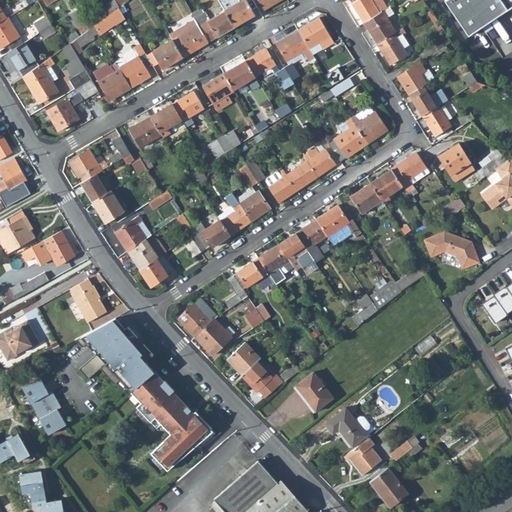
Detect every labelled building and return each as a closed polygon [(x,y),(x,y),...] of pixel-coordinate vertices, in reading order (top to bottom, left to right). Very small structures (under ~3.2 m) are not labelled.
[(115,0),(111,0),(103,7),(107,14),(118,6),(119,5),(115,0)] [(225,0),(220,3),(224,9),(240,0),(225,0)] [(246,0),(240,0),(224,9),(225,10),(234,27),(254,15),(246,0)] [(258,0),(264,9),(280,0),(258,0)] [(381,0),(374,5),(371,0),(355,0),(351,3),(363,22),(387,7),(382,0),(381,0)] [(511,0),(446,0),(447,1),(470,34),(502,14),(511,10),(511,11),(511,0)] [(102,5),(83,17),(86,21),(90,27),(94,24),(107,14),(103,7),(102,5)] [(107,14),(94,24),(98,32),(99,33),(125,18),(118,6),(107,14)] [(363,22),(377,43),(396,31),(387,17),(393,13),(389,6),(387,7),(363,22)] [(83,17),(79,9),(73,12),(70,13),(76,26),(86,21),(83,17)] [(425,13),(438,32),(443,30),(430,9),(429,10),(425,13)] [(195,18),(199,25),(210,18),(205,10),(194,17),(195,18)] [(210,18),(199,25),(209,41),(234,27),(225,10),(210,18)] [(46,16),(34,23),(39,32),(50,24),(46,16)] [(6,19),(0,22),(0,49),(8,45),(11,50),(22,43),(8,18),(6,19)] [(186,24),(190,30),(173,40),(182,57),(209,41),(199,25),(195,18),(186,24)] [(322,49),(334,43),(319,18),(298,30),(308,48),(318,43),(322,49)] [(76,26),(80,34),(90,27),(86,21),(76,26)] [(51,24),(50,24),(39,32),(43,40),(55,32),(51,24)] [(80,34),(77,36),(70,42),(76,53),(83,49),(81,45),(94,38),(92,35),(98,32),(94,24),(90,27),(80,34)] [(173,40),(190,30),(186,24),(169,33),(172,39),(173,40)] [(377,43),(390,64),(406,54),(404,49),(403,48),(408,45),(402,35),(405,32),(404,31),(407,29),(405,25),(396,31),(377,43)] [(298,30),(275,43),(286,61),(303,51),(307,57),(308,60),(313,57),(312,55),(308,48),(298,30)] [(70,42),(77,36),(74,31),(64,38),(68,44),(70,42)] [(426,56),(450,41),(446,35),(422,50),(426,56)] [(172,39),(146,54),(152,63),(153,66),(159,63),(162,68),(182,57),(173,40),(172,39)] [(5,54),(16,72),(18,70),(22,77),(38,65),(24,42),(22,43),(11,50),(5,54)] [(79,57),(76,53),(70,42),(68,44),(62,47),(71,62),(79,57)] [(312,55),(322,49),(318,43),(308,48),(312,55)] [(283,67),(279,70),(267,48),(245,60),(254,76),(270,67),(283,89),(293,84),(291,81),(283,67)] [(115,61),(130,86),(150,75),(146,67),(152,63),(146,54),(145,51),(138,55),(135,49),(115,61)] [(417,53),(421,60),(426,56),(422,50),(417,53)] [(307,57),(303,51),(286,61),(288,65),(290,63),(301,57),(302,60),(307,57)] [(51,82),(45,71),(50,67),(54,64),(49,57),(39,64),(38,65),(22,77),(32,94),(35,92),(41,101),(57,92),(51,82)] [(86,69),(79,57),(71,62),(66,65),(73,77),(86,69)] [(245,60),(224,73),(233,89),(255,77),(254,76),(245,60)] [(108,99),(130,86),(115,61),(100,70),(98,71),(97,73),(97,75),(97,78),(98,81),(108,99)] [(433,78),(428,69),(425,71),(420,62),(397,76),(408,94),(422,85),(433,78)] [(291,81),(298,77),(290,63),(288,65),(283,67),(291,81)] [(51,82),(58,79),(50,67),(45,71),(51,82)] [(330,86),(348,74),(345,68),(326,80),(330,86)] [(91,78),(86,69),(73,77),(68,79),(74,88),(91,78)] [(470,71),(461,77),(467,87),(468,85),(476,80),(470,71)] [(224,73),(202,85),(212,102),(213,102),(218,110),(232,102),(228,94),(234,90),(233,89),(224,73)] [(353,84),(349,77),(331,88),(331,89),(334,94),(335,96),(353,84)] [(83,99),(82,98),(97,89),(91,78),(74,88),(76,93),(46,111),(57,130),(79,118),(72,106),(83,99)] [(476,80),(468,85),(471,90),(483,83),(476,80)] [(436,106),(422,85),(408,94),(422,115),(436,106)] [(319,96),(322,102),(334,94),(331,89),(331,88),(319,96)] [(182,120),(204,108),(194,90),(172,103),(182,119),(182,120)] [(41,101),(35,92),(32,94),(37,103),(41,101)] [(172,103),(150,115),(160,131),(182,119),(172,103)] [(422,115),(434,135),(451,125),(448,120),(441,109),(438,104),(436,106),(422,115)] [(367,143),(387,129),(375,111),(375,112),(371,105),(350,118),(367,143)] [(448,120),(451,118),(444,107),(441,109),(448,120)] [(470,119),(473,117),(468,111),(457,118),(461,125),(470,119)] [(150,115),(128,128),(139,146),(161,134),(160,131),(150,115)] [(340,161),(367,143),(350,118),(338,127),(342,132),(328,142),(340,161)] [(324,136),(314,122),(308,127),(317,141),(324,136)] [(262,138),(270,134),(267,129),(259,134),(262,138)] [(225,134),(232,147),(240,143),(233,130),(225,134)] [(217,139),(224,152),(232,147),(225,134),(217,139)] [(0,135),(0,158),(12,152),(2,135),(0,135)] [(122,157),(129,153),(120,136),(112,140),(118,151),(109,156),(113,163),(122,157)] [(456,181),(475,168),(458,142),(439,155),(456,181)] [(315,146),(307,152),(307,153),(311,158),(319,152),(315,146)] [(496,147),(485,157),(489,161),(480,168),(474,173),(479,180),(506,158),(496,147)] [(109,165),(105,158),(97,163),(89,149),(68,161),(77,177),(81,175),(84,180),(95,173),(109,165)] [(319,152),(311,158),(307,153),(303,155),(307,161),(317,176),(335,164),(325,149),(319,152)] [(408,193),(413,188),(410,184),(428,173),(426,169),(427,168),(417,152),(392,169),(404,187),(408,193)] [(129,153),(122,157),(125,163),(133,159),(129,153)] [(140,158),(146,169),(147,170),(154,166),(147,154),(140,158)] [(0,188),(6,185),(8,188),(25,178),(13,156),(0,163),(0,188)] [(511,158),(510,156),(506,158),(495,168),(502,177),(482,194),(491,206),(499,200),(497,198),(504,193),(507,196),(511,202),(511,201),(511,158)] [(480,168),(489,161),(485,157),(477,164),(480,168)] [(140,158),(132,162),(138,173),(146,169),(140,158)] [(246,164),(257,181),(264,177),(253,160),(246,164)] [(290,172),(287,167),(283,170),(297,190),(317,176),(307,161),(290,172)] [(246,164),(240,168),(251,186),(258,182),(257,181),(246,164)] [(371,183),(382,200),(388,197),(404,187),(392,169),(371,183)] [(206,179),(201,170),(191,176),(197,185),(206,179)] [(268,187),(278,203),(297,190),(283,170),(279,173),(282,178),(268,187)] [(84,180),(81,182),(92,201),(106,192),(95,173),(84,180)] [(371,183),(346,199),(357,216),(371,207),(382,200),(371,183)] [(239,202),(239,203),(256,192),(251,186),(247,189),(246,192),(236,199),(239,202)] [(105,223),(123,211),(110,190),(106,192),(92,201),(105,223)] [(148,202),(152,208),(171,197),(166,190),(161,194),(148,202)] [(256,192),(239,203),(241,206),(251,221),(270,208),(258,191),(256,192)] [(499,200),(491,206),(492,208),(507,196),(504,193),(497,198),(499,200)] [(459,195),(443,208),(450,217),(466,204),(459,195)] [(371,207),(374,212),(386,205),(385,203),(382,200),(371,207)] [(239,202),(218,216),(220,219),(221,221),(241,206),(239,203),(239,202)] [(353,219),(349,222),(337,205),(317,219),(328,235),(334,245),(352,233),(354,236),(361,231),(353,219)] [(241,206),(221,221),(230,235),(251,221),(241,206)] [(182,213),(182,214),(190,225),(198,220),(190,207),(182,213)] [(25,215),(21,209),(0,220),(0,241),(5,252),(33,236),(29,229),(28,229),(22,217),(25,215)] [(176,217),(189,236),(190,235),(195,232),(190,225),(182,214),(176,217)] [(133,220),(115,232),(127,251),(146,238),(136,224),(141,220),(138,215),(133,219),(133,220)] [(205,248),(211,244),(213,247),(230,235),(221,221),(220,219),(206,228),(200,219),(198,220),(190,225),(195,232),(205,248)] [(317,219),(296,232),(308,251),(313,258),(315,262),(324,256),(315,243),(328,235),(317,219)] [(148,237),(151,235),(141,220),(136,224),(146,238),(148,237)] [(401,228),(405,234),(410,231),(406,224),(401,228)] [(75,254),(61,229),(23,250),(28,259),(39,253),(45,264),(53,260),(56,265),(75,254)] [(443,231),(424,239),(432,256),(445,251),(458,255),(465,257),(476,254),(471,241),(443,231)] [(190,235),(201,251),(206,248),(205,248),(195,232),(190,235)] [(279,243),(290,260),(296,269),(302,266),(297,259),(308,251),(296,232),(279,243)] [(182,240),(193,256),(201,251),(190,235),(189,236),(182,240)] [(156,258),(159,255),(148,237),(146,238),(127,251),(131,257),(133,256),(140,268),(156,258)] [(279,243),(258,257),(268,271),(272,278),(276,283),(285,277),(278,267),(290,260),(279,243)] [(297,259),(302,266),(313,258),(308,251),(297,259)] [(161,266),(166,262),(161,254),(159,255),(156,258),(161,266)] [(479,262),(476,254),(465,257),(458,255),(462,269),(479,262)] [(258,257),(233,274),(243,288),(254,280),(268,271),(258,257)] [(139,269),(150,285),(167,274),(161,266),(156,258),(140,268),(139,269)] [(419,267),(393,279),(400,290),(424,276),(419,267)] [(25,292),(49,279),(45,271),(20,284),(25,292)] [(254,280),(259,287),(272,278),(268,271),(254,280)] [(233,274),(226,279),(235,293),(224,302),(228,308),(229,308),(247,295),(243,288),(233,274)] [(94,285),(89,276),(70,287),(75,296),(74,297),(88,320),(108,308),(103,299),(101,300),(99,297),(102,295),(95,284),(94,285)] [(393,279),(368,296),(372,301),(377,309),(401,291),(400,290),(393,279)] [(20,284),(20,283),(13,287),(18,296),(25,292),(20,284)] [(501,290),(494,295),(507,313),(511,309),(511,293),(507,287),(506,285),(501,289),(501,290)] [(294,297),(287,286),(280,290),(287,301),(294,297)] [(490,299),(483,304),(496,322),(508,314),(507,313),(494,295),(489,298),(490,299)] [(177,318),(195,336),(210,322),(202,313),(207,308),(198,299),(194,304),(192,303),(189,307),(177,318)] [(372,301),(352,317),(357,325),(377,309),(372,301)] [(270,316),(261,303),(255,307),(256,308),(264,320),(270,316)] [(207,308),(202,313),(210,322),(214,318),(215,317),(207,308)] [(253,327),(264,320),(256,308),(245,315),(253,327)] [(40,339),(28,317),(12,326),(13,328),(7,331),(5,328),(0,330),(0,345),(7,358),(17,352),(16,351),(25,346),(28,346),(40,339)] [(130,391),(154,371),(139,354),(144,350),(134,339),(137,336),(128,326),(125,329),(115,317),(76,339),(83,347),(87,343),(96,353),(79,368),(88,378),(101,367),(115,383),(119,379),(130,391)] [(195,336),(212,355),(232,336),(231,335),(235,332),(229,326),(225,330),(214,318),(210,322),(195,336)] [(259,358),(243,342),(225,359),(241,375),(257,360),(259,358)] [(309,353),(314,359),(322,353),(318,346),(309,353)] [(257,360),(241,375),(257,391),(259,389),(271,378),(272,376),(257,360)] [(280,375),(285,381),(298,371),(294,365),(280,375)] [(164,380),(154,371),(130,391),(139,402),(135,407),(156,427),(161,422),(171,432),(152,452),(170,468),(215,428),(212,426),(213,425),(196,409),(195,410),(174,390),(175,389),(165,379),(164,380)] [(315,411),(333,397),(313,371),(295,385),(315,411)] [(39,377),(22,386),(48,434),(66,424),(57,408),(61,407),(52,390),(48,392),(39,377)] [(278,386),(271,378),(259,389),(266,396),(278,386)] [(351,446),(366,434),(360,426),(364,423),(364,417),(358,409),(352,408),(348,412),(344,407),(324,423),(332,433),(337,429),(351,446)] [(18,433),(6,440),(14,454),(18,461),(29,454),(18,433)] [(370,435),(347,454),(363,474),(383,459),(373,446),(376,443),(370,435)] [(419,441),(414,435),(391,453),(396,460),(408,450),(418,443),(419,441)] [(0,462),(14,454),(6,440),(0,443),(0,462)] [(408,450),(411,455),(421,447),(418,443),(408,450)] [(212,499),(215,502),(260,463),(257,460),(212,499)] [(260,463),(215,502),(223,511),(222,511),(304,511),(306,510),(279,480),(277,483),(260,463)] [(390,506),(407,492),(387,467),(369,481),(390,506)] [(41,470),(19,474),(22,493),(29,492),(31,505),(46,502),(41,470)] [(46,502),(31,505),(32,508),(40,507),(40,511),(63,511),(61,500),(46,502)]
